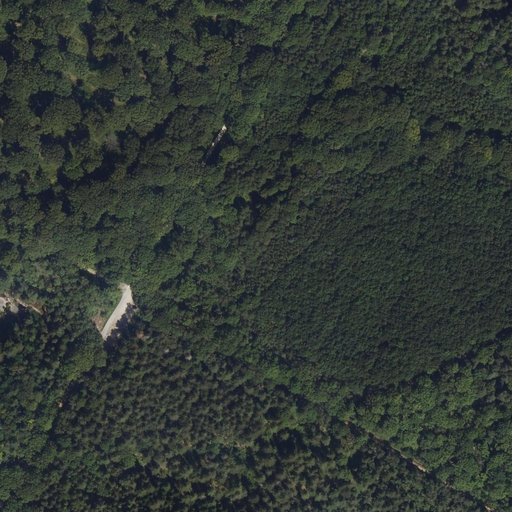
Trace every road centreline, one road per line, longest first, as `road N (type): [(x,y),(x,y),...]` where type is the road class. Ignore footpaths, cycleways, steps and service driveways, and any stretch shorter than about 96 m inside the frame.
road 1 (track): [(131,289),(494,511)]
road 2 (track): [(302,0),(123,302)]
road 3 (track): [(34,449),(123,302)]
road 4 (track): [(123,290),(18,227)]
